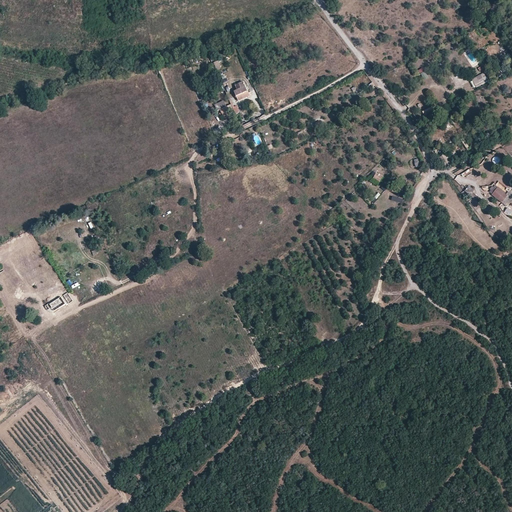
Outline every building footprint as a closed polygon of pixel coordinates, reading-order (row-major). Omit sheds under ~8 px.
[(419,70),(424,80),(428,78),(423,68),(419,70)] [(472,79),(476,85),(488,79),(484,72),(478,76),(472,79)] [(243,82),(239,84),(241,88),(237,90),(234,92),(239,102),(250,97),(243,82)] [(220,110),(227,107),(224,101),(214,106),(217,111),(220,110)] [(230,111),(233,109),(233,108),(231,105),(227,107),(220,110),(222,115),(230,111)] [(422,111),(425,118),(436,113),(433,106),(422,111)] [(232,116),(230,111),(222,115),(225,120),(232,116)] [(439,157),(445,166),(451,162),(446,153),(442,155),(439,157)] [(381,180),(383,176),(379,174),(379,175),(375,180),(379,183),(381,180)] [(473,188),(470,185),(465,191),(475,199),(478,196),(473,192),(473,188)] [(499,200),(507,208),(511,202),(507,198),(508,196),(495,185),(489,192),(499,200)] [(65,304),(60,297),(49,304),(48,303),(44,306),(47,310),(49,308),(52,312),(65,304)] [(7,498),(0,504),(0,505),(4,509),(11,503),(7,498)]
